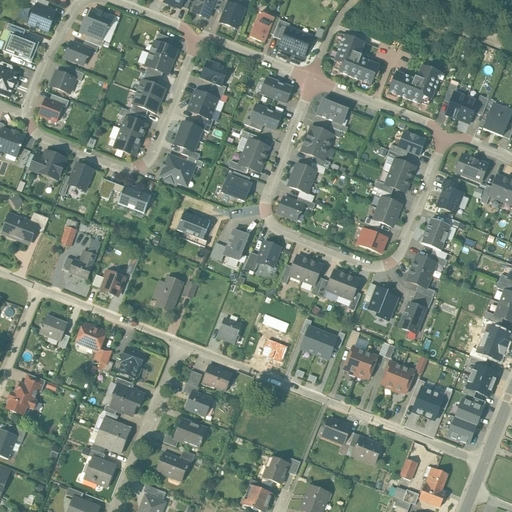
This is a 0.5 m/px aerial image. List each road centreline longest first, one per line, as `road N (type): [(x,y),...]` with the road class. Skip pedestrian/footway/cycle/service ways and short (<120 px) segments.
road 1 (residential): [(446,133),(387,263),(368,265),(284,232),(267,218),(266,198),(313,79)]
road 2 (residential): [(484,463),(180,339)]
road 3 (residential): [(82,0),(47,55),(26,117),(49,141),(118,167),(135,167),(153,152)]
road 4 (residential): [(113,511),(180,339)]
road 5 (residential): [(180,339),(40,287)]
road 6 (residential): [(446,133),(313,79)]
road 7 (track): [(381,0),(511,51)]
road 8 (residential): [(153,152),(198,34)]
road 9 (residential): [(313,79),(198,34)]
